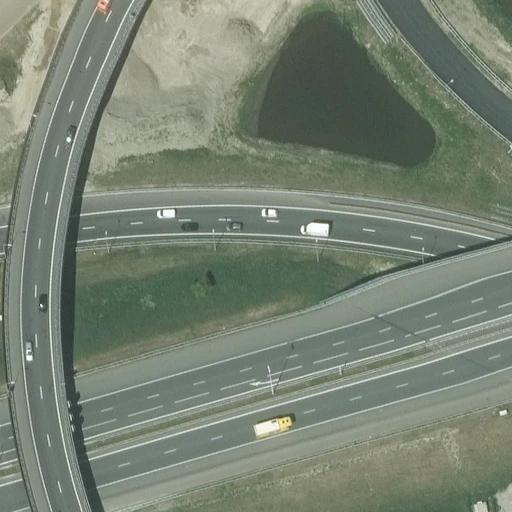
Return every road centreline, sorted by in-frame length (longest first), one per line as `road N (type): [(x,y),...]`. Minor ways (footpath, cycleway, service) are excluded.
road 1 (motorway): [(0,506),(511,357)]
road 2 (motorway): [(511,303),(0,450)]
road 3 (motorway): [(127,0),(65,140),(42,252),(38,370),(64,511)]
road 4 (motorway): [(511,252),(418,232),(235,218),(121,221),(0,238)]
road 5 (motorway): [(403,0),(511,118)]
